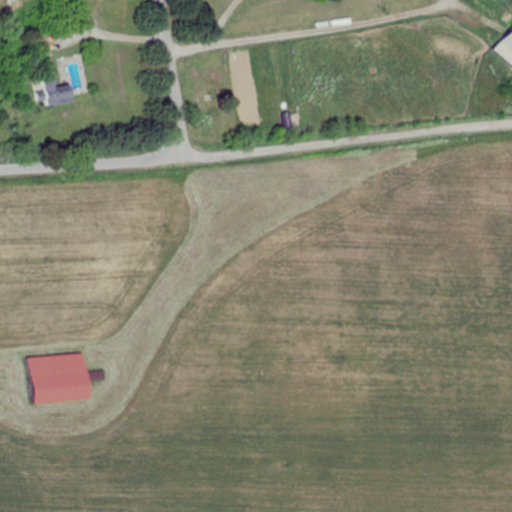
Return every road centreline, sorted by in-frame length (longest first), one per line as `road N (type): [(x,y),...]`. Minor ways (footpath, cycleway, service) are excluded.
road 1 (residential): [(186,158),(511,124)]
road 2 (residential): [(0,170),(186,158)]
road 3 (residential): [(186,158),(162,0)]
